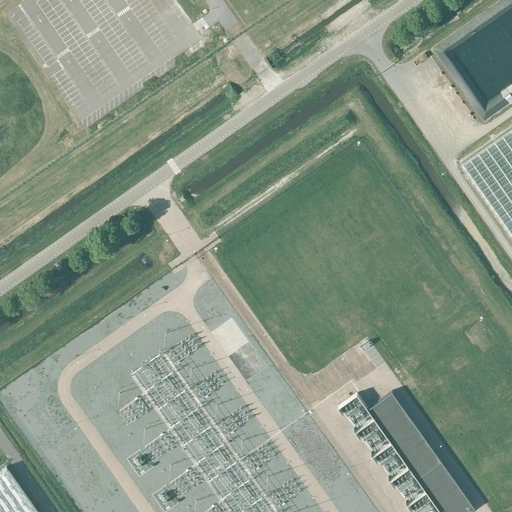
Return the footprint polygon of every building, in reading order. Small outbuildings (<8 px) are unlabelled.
[(372,127),(359,134),(362,139),(374,132),(372,127)] [(511,131),(459,169),(511,244),(511,131)] [(280,225),(339,188),(316,151),(256,189),(276,221),(252,236),(260,248),(285,233),(280,225)] [(382,235),(412,279),(418,271),(420,270),(420,269),(425,277),(425,276),(432,281),(422,281),(422,285),(430,285),(434,280),(435,275),(442,275),(436,271),(432,265),(432,262),(424,256),(424,237),(431,232),(396,180),(387,180),(366,194),(362,188),(350,196),(360,212),(374,222),(374,225),(382,236),(382,235)] [(357,392),(336,406),(413,511),(466,511),(475,506),(392,389),(368,407),(357,392)] [(38,511),(6,466),(0,470),(0,511),(38,511)]
